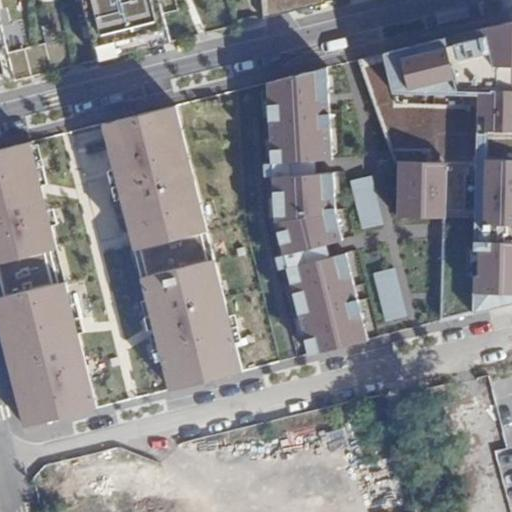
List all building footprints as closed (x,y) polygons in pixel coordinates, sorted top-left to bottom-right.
[(0,0),(0,83),(15,79),(0,21),(0,0),(81,0),(97,58),(162,41),(161,36),(168,34),(158,0),(0,0)] [(259,0),(261,15),(319,0),(259,0)] [(443,222),(443,322),(511,304),(511,21),(355,61),(394,171),(394,221),(443,222)] [(45,42),(11,55),(21,80),(55,67),(45,42)] [(336,66),(264,84),(268,166),(339,161),(336,66)] [(179,108),(109,126),(172,390),(245,371),(179,108)] [(100,407),(31,143),(0,150),(0,321),(26,427),(100,407)] [(339,161),(268,166),(268,171),(339,167),(339,161)] [(339,167),(268,171),(271,222),(281,258),(349,243),(341,211),(339,167)] [(362,231),(386,226),(376,175),(352,180),(362,231)] [(349,243),(281,258),(282,264),(350,246),(349,243)] [(350,246),(282,264),(306,356),(374,339),(350,246)] [(399,268),(374,273),(386,322),(410,317),(399,268)] [(143,511),(177,511),(176,501),(142,504),(143,511)]
